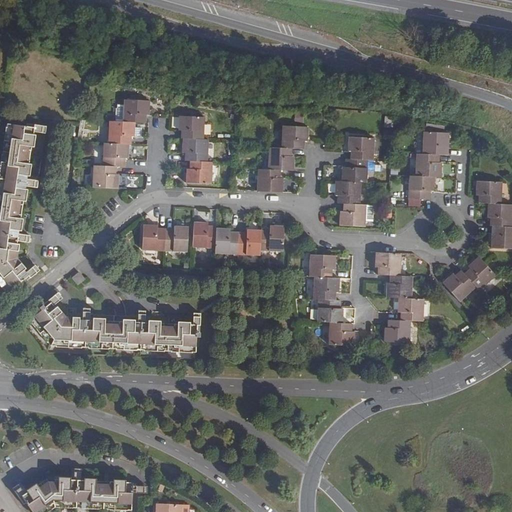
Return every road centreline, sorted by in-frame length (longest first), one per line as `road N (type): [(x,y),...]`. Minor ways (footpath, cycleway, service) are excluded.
road 1 (trunk): [(136,0),(511,106)]
road 2 (residential): [(0,399),(130,429),(196,461),(265,511)]
road 3 (residential): [(404,392),(134,382)]
road 4 (residential): [(311,474),(247,429),(134,382)]
road 5 (residential): [(156,198),(305,210)]
road 6 (residential): [(134,382),(0,378)]
road 7 (residential): [(191,307),(114,294),(77,257)]
road 8 (tertiary): [(404,392),(349,419),(311,474)]
road 9 (residential): [(77,257),(51,216),(59,138)]
